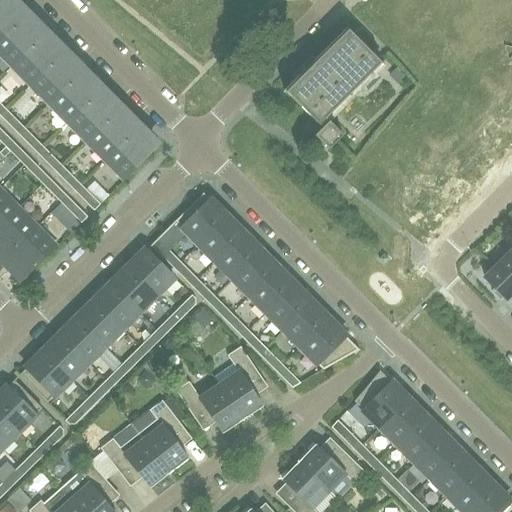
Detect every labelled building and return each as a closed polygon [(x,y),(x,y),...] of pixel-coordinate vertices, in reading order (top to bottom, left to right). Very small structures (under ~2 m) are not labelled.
[(19,8),(10,0),(4,0),(0,4),(0,41),(26,16),(27,16),(30,13),(26,9),(25,9),(21,5),(19,8)] [(119,0),(128,8),(136,0),(119,0)] [(162,0),(160,0),(153,7),(158,13),(167,5),(162,0)] [(192,0),(177,14),(177,15),(208,49),(227,31),(198,0),(192,0)] [(234,0),(198,0),(227,31),(247,13),(234,0)] [(234,0),(247,13),(260,0),(234,0)] [(432,0),(397,0),(412,14),(404,22),(426,45),(435,35),(429,29),(445,12),(442,9),(432,0)] [(432,0),(442,9),(450,0),(432,0)] [(174,11),(153,30),(188,67),(208,49),(177,15),(177,14),(174,11)] [(37,27),(27,16),(26,16),(0,41),(0,53),(13,66),(45,34),(45,35),(48,32),(44,28),(40,24),(37,27)] [(346,29),(322,53),(284,91),(322,129),(314,137),(328,151),(343,136),(326,119),(360,86),(364,89),(385,68),(346,29)] [(13,66),(31,85),(66,50),(63,47),(58,43),(56,45),(45,35),(45,34),(13,66)] [(67,51),(66,50),(31,85),(50,104),(85,69),(82,65),(81,66),(77,62),(74,64),(64,54),(67,51)] [(86,69),(85,69),(50,104),(68,122),(104,87),(100,84),(96,80),(93,83),(82,72),(86,69)] [(478,80),(469,89),(476,96),(492,112),(500,103),(511,115),(511,81),(504,73),(501,70),(485,87),(478,80)] [(104,88),(104,87),(68,122),(87,141),(119,109),(120,110),(123,107),(119,103),(118,103),(114,99),(112,102),(101,91),(104,88)] [(474,111),(458,127),(488,156),(505,139),(484,119),(492,112),(476,96),(468,104),(474,111)] [(130,120),(120,110),(119,109),(87,141),(106,160),(141,125),(137,122),(133,118),(130,120)] [(18,135),(25,129),(10,114),(4,121),(18,135)] [(141,126),(141,125),(106,160),(125,179),(160,144),(156,140),(155,141),(151,137),(149,139),(138,129),(141,126)] [(436,137),(427,145),(444,161),(451,153),(472,173),(488,156),(458,127),(443,143),(436,137)] [(37,154),(43,148),(29,133),(23,139),(37,154)] [(12,141),(5,148),(20,162),(26,156),(12,141)] [(426,161),(410,177),(440,206),(456,189),(436,169),(444,161),(427,145),(419,154),(426,161)] [(55,173),(62,166),(47,152),(41,158),(55,173)] [(30,160),(24,166),(38,181),(45,175),(30,160)] [(360,184),(366,178),(358,170),(352,176),(360,184)] [(74,191),(80,185),(66,171),(60,177),(74,191)] [(387,187),(379,195),(395,211),(403,203),(423,223),(440,206),(410,177),(394,193),(387,187)] [(49,179),(42,185),(57,199),(63,193),(49,179)] [(78,196),(94,211),(100,205),(84,189),(78,196)] [(0,227),(17,210),(0,192),(0,227)] [(227,218),(227,219),(230,216),(229,215),(228,216),(221,208),(219,210),(203,194),(176,222),(182,228),(179,230),(182,233),(187,237),(189,235),(199,245),(199,246),(227,218)] [(67,197),(61,204),(76,218),(82,212),(67,197)] [(0,227),(0,256),(3,260),(4,261),(36,229),(17,210),(0,227)] [(206,252),(215,262),(216,263),(244,235),(244,236),(247,233),(246,232),(245,233),(238,225),(236,227),(227,219),(227,218),(199,246),(199,245),(196,247),(199,250),(204,254),(206,252)] [(55,248),(36,229),(4,261),(3,260),(0,263),(4,267),(5,267),(9,271),(11,268),(23,280),(55,248)] [(223,269),(232,279),(233,280),(261,252),(261,253),(264,250),(263,249),(262,250),(255,243),(253,245),(244,236),(244,235),(216,263),(215,262),(213,264),(216,267),(221,271),(223,269)] [(129,268),(159,298),(161,296),(161,295),(165,291),(163,289),(174,278),(144,248),(143,249),(136,256),(138,258),(129,268)] [(168,251),(162,257),(175,270),(181,264),(168,251)] [(270,262),(261,253),(261,252),(233,280),(232,279),(230,282),(233,284),(237,288),(239,286),(249,296),(250,297),(277,269),(278,270),(281,267),(280,266),(279,267),(272,260),(270,262)] [(511,293),(511,252),(485,279),(495,289),(492,292),(500,300),(503,298),(505,300),(511,293)] [(158,298),(159,298),(129,268),(126,265),(125,266),(126,266),(117,275),(119,277),(112,285),(111,285),(139,313),(141,315),(144,313),(143,312),(148,308),(146,306),(156,296),(158,298)] [(191,287),(198,281),(185,268),(179,274),(191,287)] [(287,279),(278,270),(277,269),(250,297),(249,296),(247,299),(249,301),(250,301),(254,305),(256,303),(266,313),(264,316),(294,286),(295,287),(297,284),(297,283),(296,284),(289,277),(287,279)] [(111,285),(112,285),(109,282),(108,283),(109,283),(100,292),(102,294),(95,301),(125,332),(127,330),(126,329),(131,325),(129,323),(139,313),(111,285)] [(208,304),(215,298),(202,285),(196,291),(208,304)] [(273,320),(283,330),(284,331),(311,303),(312,304),(314,301),(313,300),(313,301),(306,294),(304,296),(295,287),(294,286),(264,316),(266,318),(267,318),(271,322),(273,320)] [(196,300),(192,296),(179,309),(185,316),(196,305),(196,300)] [(77,319),(105,347),(107,349),(110,346),(109,346),(114,342),(112,340),(122,330),(124,332),(125,332),(95,301),(92,299),(91,300),(92,300),(83,309),(85,311),(78,318),(77,319)] [(225,321),(232,315),(219,302),(213,308),(225,321)] [(321,313),(312,304),(311,303),(284,331),(283,330),(281,333),(283,335),(284,335),(288,339),(290,337),(300,347),(297,350),(298,350),(331,318),(330,317),(330,318),(323,311),(321,313)] [(202,341),(221,320),(208,309),(189,330),(202,341)] [(181,320),(174,313),(162,326),(168,333),(181,320)] [(77,319),(78,318),(75,316),(74,317),(75,317),(68,324),(70,326),(61,335),(91,366),(93,363),(92,363),(97,358),(95,356),(105,347),(77,319)] [(331,318),(298,350),(300,352),(301,352),(305,356),(307,354),(323,370),(358,351),(346,338),(348,335),(347,334),(347,335),(340,328),(338,330),(329,321),(331,318)] [(242,338),(249,332),(236,319),(230,325),(242,338)] [(164,337),(157,330),(145,343),(151,350),(164,337)] [(91,366),(61,335),(58,333),(57,334),(58,334),(50,341),(52,343),(44,352),(74,382),(76,380),(75,380),(80,375),(78,373),(88,364),(90,366),(91,366)] [(259,355),(266,349),(253,336),(246,342),(259,355)] [(147,354),(140,347),(128,360),(134,366),(147,354)] [(244,380),(257,371),(241,348),(228,356),(240,374),(221,387),(244,422),(244,421),(263,408),(244,380)] [(20,376),(47,403),(53,397),(56,400),(59,397),(58,397),(62,392),(61,390),(71,380),(73,383),(74,382),(44,352),(41,350),(40,350),(41,351),(33,358),(35,360),(20,376)] [(276,372),(283,366),(270,353),(263,359),(276,372)] [(130,371),(123,364),(110,377),(117,383),(130,371)] [(292,389),(301,384),(287,370),(280,376),(292,389)] [(380,372),(354,402),(374,422),(372,424),(376,428),(378,431),(381,429),(380,428),(408,401),(407,400),(399,391),(401,389),(394,382),(394,381),(393,380),(391,383),(380,372)] [(0,414),(21,435),(19,432),(29,422),(31,424),(35,420),(38,418),(36,415),(42,409),(14,381),(0,395),(0,414)] [(113,388),(106,381),(93,394),(100,400),(113,388)] [(244,422),(221,387),(201,401),(189,382),(176,391),(192,415),(205,406),(223,434),(242,421),(243,422),(244,422)] [(96,404),(89,398),(76,411),(83,417),(96,404)] [(380,428),(381,429),(391,439),(389,441),(393,445),(392,445),(395,448),(398,446),(397,445),(425,418),(424,417),(415,408),(418,406),(410,399),(411,398),(410,398),(407,400),(408,401),(380,428)] [(139,435),(145,443),(170,476),(171,475),(170,474),(188,460),(180,449),(168,433),(180,424),(179,423),(164,403),(162,401),(150,411),(151,412),(157,421),(139,435)] [(0,448),(3,452),(4,451),(2,449),(12,439),(13,441),(18,437),(21,435),(0,414),(0,448)] [(397,445),(398,446),(407,456),(405,458),(410,462),(409,462),(412,465),(415,463),(414,462),(442,435),(441,434),(432,425),(434,423),(427,416),(428,415),(427,415),(424,417),(425,418),(397,445)] [(345,429),(339,435),(351,448),(358,442),(345,429)] [(414,462),(415,463),(424,473),(422,475),(427,479),(426,480),(429,482),(431,480),(431,479),(459,452),(458,451),(449,442),(451,440),(444,433),(445,433),(444,432),(441,434),(442,435),(414,462)] [(130,463),(143,479),(151,489),(169,475),(170,476),(145,443),(139,435),(121,449),(113,440),(101,449),(118,472),(130,463)] [(36,451),(42,457),(55,445),(49,438),(36,451)] [(297,461),(327,491),(343,474),(353,484),(364,472),(344,452),(333,463),(315,445),(298,462),(298,461),(297,461)] [(368,465),(375,459),(362,446),(356,452),(368,465)] [(476,469),(475,468),(466,459),(468,457),(461,450),(462,450),(461,449),(458,451),(459,452),(431,479),(431,480),(441,490),(439,492),(444,496),(443,497),(446,499),(448,497),(448,496),(476,469)] [(38,462),(32,455),(19,468),(25,474),(38,462)] [(112,511),(95,492),(107,482),(87,460),(76,471),(90,487),(73,502),(81,511),(112,511)] [(300,497),(289,508),(292,511),(315,511),(311,507),(327,491),(297,461),(297,462),(298,463),(282,479),(300,497)] [(385,482),(391,475),(379,463),(372,469),(385,482)] [(478,466),(475,468),(476,469),(448,496),(448,497),(458,507),(456,509),(459,511),(465,511),(493,486),(492,485),(483,476),(485,474),(478,467),(478,466)] [(21,479),(14,472),(2,485),(8,491),(21,479)] [(402,499),(408,492),(396,480),(389,486),(402,499)] [(494,483),(492,485),(493,486),(465,511),(508,511),(511,508),(511,505),(500,493),(502,491),(495,484),(494,483)] [(26,490),(14,500),(23,511),(25,511),(36,503),(26,490)] [(414,511),(423,511),(425,510),(412,497),(406,503),(414,511)] [(81,511),(73,502),(61,511),(50,511),(41,501),(29,511),(81,511)]
